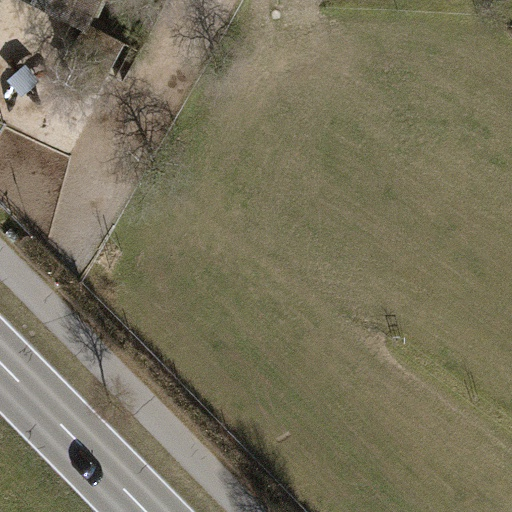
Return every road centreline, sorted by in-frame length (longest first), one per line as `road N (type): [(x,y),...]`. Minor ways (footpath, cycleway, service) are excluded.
road 1 (track): [(201,0),(93,169),(35,180)]
road 2 (secondary): [(144,511),(0,363)]
